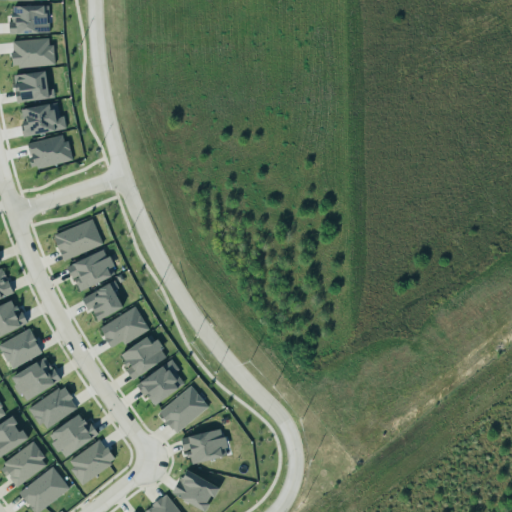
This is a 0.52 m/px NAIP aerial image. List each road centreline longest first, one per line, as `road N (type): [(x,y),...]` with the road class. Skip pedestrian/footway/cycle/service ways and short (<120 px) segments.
road 1 (tertiary): [(274,511),(295,472),(294,439),(207,334),(157,255),(113,137),(94,0)]
road 2 (residential): [(91,511),(154,461),(49,297),(15,212)]
